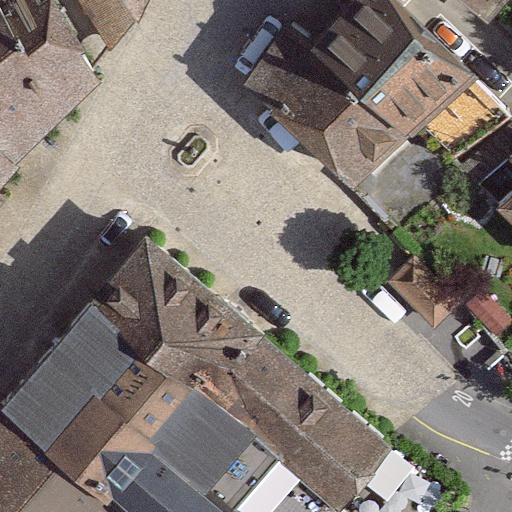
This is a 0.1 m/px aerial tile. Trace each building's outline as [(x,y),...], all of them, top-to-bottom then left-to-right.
[(0,0),(0,202),(49,143),(125,73),(114,43),(144,17),(151,0),(0,0)] [(369,0),(319,54),(300,36),(250,90),(372,202),(482,85),(389,0),(369,0)] [(511,172),(494,190),(511,208),(511,172)] [(392,439),(145,233),(0,406),(0,497),(17,511),(232,511),(281,453),(340,502),(392,439)] [(417,255),(392,278),(435,322),(459,299),(417,255)] [(511,319),(485,290),(469,305),(497,335),(511,320),(511,319)]
